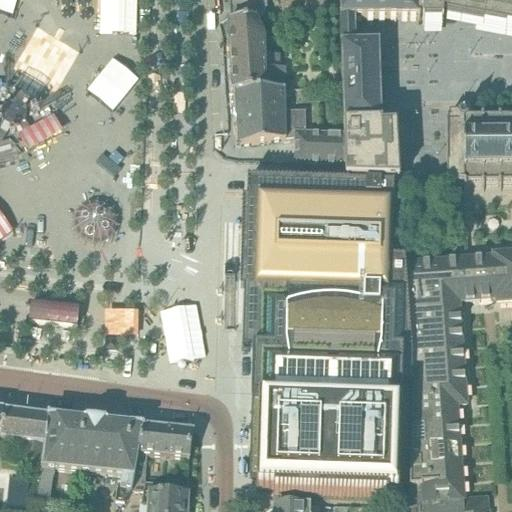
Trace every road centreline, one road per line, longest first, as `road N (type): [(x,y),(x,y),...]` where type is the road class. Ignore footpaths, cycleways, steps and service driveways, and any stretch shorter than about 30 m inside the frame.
road 1 (residential): [(207,406),(196,0)]
road 2 (residential): [(207,406),(0,379)]
